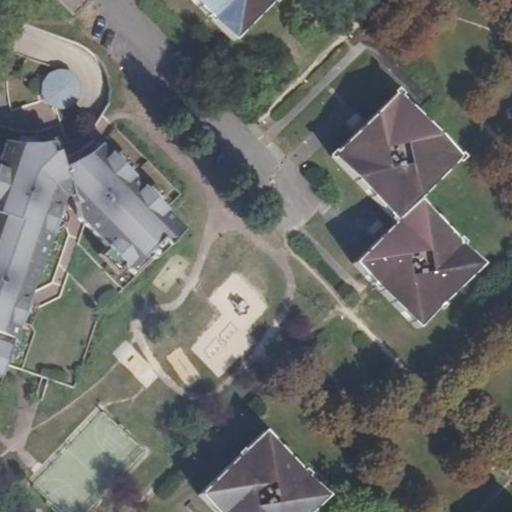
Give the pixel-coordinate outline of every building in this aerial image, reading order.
[(85,0),(63,0),(74,10),(85,0)] [(277,0),(195,0),(233,42),(277,0)] [(64,88),(65,85),(64,81),(62,78),(59,76),(56,75),(52,75),(49,77),(46,79),(45,83),(45,86),(46,90),(49,92),(52,94),(56,94),(59,93),(62,91),(64,88)] [(393,219),(417,197),(457,155),(394,89),(372,109),(385,124),(362,143),(350,130),(328,150),(393,219)] [(385,124),(372,109),(350,130),(362,143),(385,124)] [(128,166),(109,146),(102,139),(79,150),(63,154),(64,164),(57,164),(46,136),(24,142),(1,139),(0,142),(0,340),(3,332),(12,307),(37,240),(47,214),(52,200),(61,198),(71,203),(101,235),(122,257),(130,265),(147,248),(151,253),(183,221),(161,199),(145,183),(128,166)] [(118,141),(109,146),(128,166),(134,160),(118,141)] [(151,177),(145,183),(161,199),(168,194),(151,177)] [(478,261),(417,197),(393,219),(406,233),(384,253),(371,240),(351,259),(413,324),(478,261)] [(56,218),(47,214),(37,240),(47,244),(56,218)] [(406,233),(393,219),(371,240),(384,253),(406,233)] [(113,265),(122,257),(101,235),(92,244),(113,265)] [(12,307),(3,332),(13,335),(23,311),(12,307)] [(299,511),(321,491),(259,425),(194,489),(216,511),(217,511),(232,497),(247,511),(299,511)] [(247,511),(232,497),(217,511),(247,511)]
